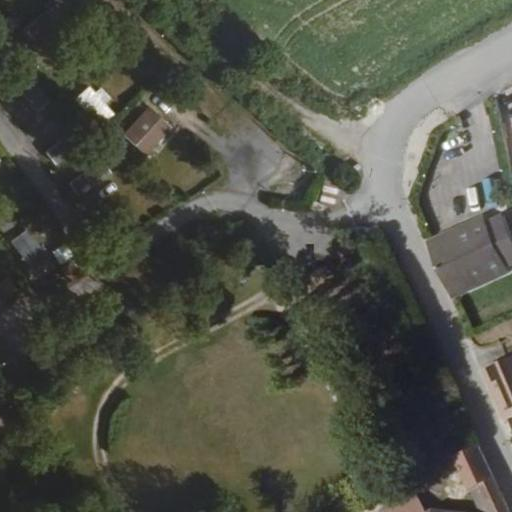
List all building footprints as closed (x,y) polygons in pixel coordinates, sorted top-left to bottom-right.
[(61,1),(21,27),(40,55),(79,29),(61,1)] [(17,85),(36,109),(50,98),(31,74),(17,85)] [(89,83),(74,98),(101,125),(116,110),(89,83)] [(150,102),(122,134),(146,154),(173,123),(150,102)] [(74,132),(45,146),(53,163),(82,149),(74,132)] [(104,159),(69,180),(79,196),(114,175),(104,159)] [(486,213),(438,234),(441,244),(490,221),(486,213)] [(490,221),(441,244),(457,284),(508,261),(511,259),(511,228),(506,215),(490,221)] [(34,272),(52,257),(27,226),(9,241),(34,272)] [(438,234),(432,237),(436,246),(441,244),(438,234)] [(441,244),(436,246),(453,285),(457,284),(441,244)] [(457,284),(460,291),(511,268),(508,261),(457,284)] [(511,351),(486,362),(506,414),(510,412),(511,411),(511,351)] [(491,467),(475,434),(449,446),(464,479),(471,476),(491,467)] [(491,467),(471,476),(485,507),(434,501),(438,511),(510,511),(504,495),(491,467)] [(394,511),(418,511),(433,503),(419,483),(388,503),(394,511)] [(438,511),(434,501),(433,503),(418,511),(438,511)]
